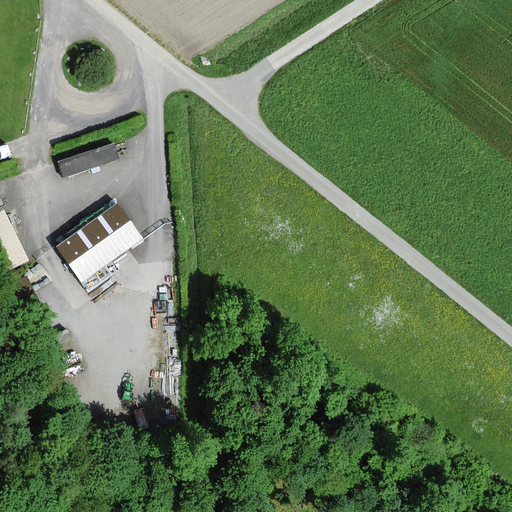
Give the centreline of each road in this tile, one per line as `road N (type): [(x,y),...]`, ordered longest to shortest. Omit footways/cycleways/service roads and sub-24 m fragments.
road 1 (unclassified): [(94,0),(511,337)]
road 2 (track): [(218,96),(369,0)]
